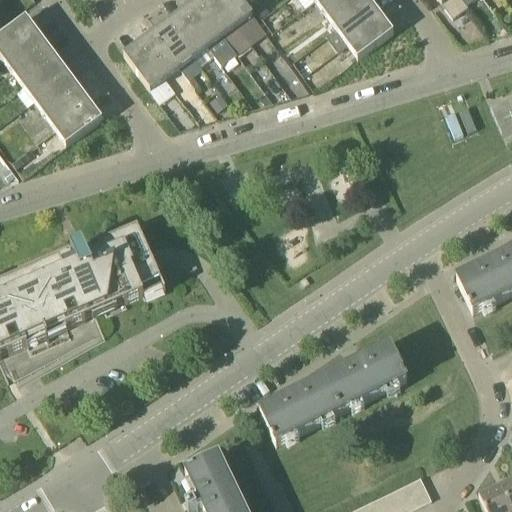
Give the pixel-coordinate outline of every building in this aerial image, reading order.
[(214,0),(204,0),(197,6),(223,42),(238,31),(214,0)] [(214,0),(238,31),(252,21),(253,20),(237,0),(214,0)] [(322,0),(314,6),(325,21),(352,0),(322,0)] [(352,0),(325,21),(335,35),(372,8),(365,0),(352,0)] [(443,9),(454,0),(434,0),(442,10),(443,9)] [(209,53),(223,42),(197,6),(182,17),(209,53)] [(335,35),(346,50),(382,23),(372,8),(335,35)] [(270,17),(265,11),(257,17),(262,23),(270,17)] [(168,28),(194,64),(209,53),(182,17),(168,28)] [(38,37),(27,23),(28,23),(27,22),(0,42),(0,61),(2,64),(38,37)] [(382,23),(346,50),(357,64),(356,64),(357,65),(394,38),(393,37),(382,23)] [(180,74),(194,64),(168,28),(153,38),(180,74)] [(13,79),(49,52),(38,37),(2,64),(13,79)] [(139,49),(166,85),(180,74),(153,38),(139,49)] [(139,49),(125,60),(125,59),(124,60),(151,97),(152,96),(166,85),(139,49)] [(23,93),(59,66),(49,52),(13,79),(23,93)] [(34,108),(70,81),(59,66),(23,93),(34,108)] [(183,74),(169,83),(183,105),(197,96),(183,74)] [(45,122),(81,95),(70,81),(34,108),(45,122)] [(55,137),(92,110),(81,95),(45,122),(55,137)] [(220,99),(210,107),(218,118),(228,110),(220,99)] [(102,124),(94,113),(92,110),(55,137),(65,151),(66,152),(103,124),(102,123),(102,124)] [(195,111),(192,118),(196,124),(204,123),(207,116),(203,110),(195,111)] [(155,271),(147,253),(138,233),(85,255),(83,249),(72,254),(70,248),(0,277),(0,363),(27,352),(29,356),(69,338),(68,334),(96,322),(105,318),(106,322),(127,313),(126,309),(143,302),(145,306),(166,297),(155,271)] [(473,320),(506,304),(511,300),(511,259),(489,270),(457,286),(473,320)] [(341,418),(374,402),(407,386),(391,354),(358,370),(326,386),(341,418)] [(326,386),(293,402),(260,418),(270,440),(276,450),(308,434),(341,418),(326,386)] [(243,511),(235,495),(219,462),(185,479),(198,506),(186,511),(243,511)] [(404,506),(426,495),(421,483),(398,494),(404,506)] [(511,511),(511,483),(501,489),(502,491),(511,511)] [(511,511),(502,491),(501,489),(478,500),(483,511),(511,511)] [(406,511),(404,506),(398,494),(387,500),(393,511),(406,511)] [(404,506),(406,511),(419,511),(432,506),(426,495),(404,506)] [(379,511),(393,511),(387,500),(376,505),(379,511)]
